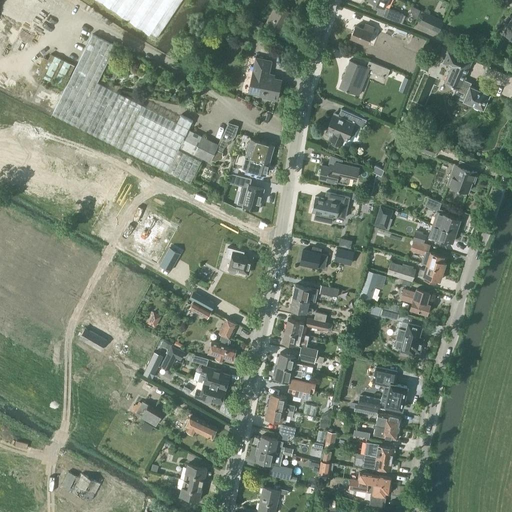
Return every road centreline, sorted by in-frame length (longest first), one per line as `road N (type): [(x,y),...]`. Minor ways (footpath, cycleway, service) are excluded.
road 1 (tertiary): [(417,511),(440,370),(511,154)]
road 2 (residential): [(229,511),(279,237)]
road 3 (residential): [(279,237),(306,85),(332,0)]
road 4 (residential): [(128,194),(166,191),(279,237)]
road 5 (residential): [(64,421),(106,268)]
road 6 (residential): [(0,161),(128,194)]
road 7 (residential): [(128,194),(120,68)]
